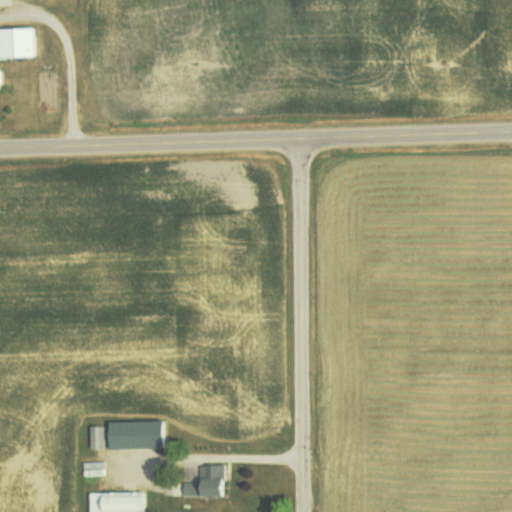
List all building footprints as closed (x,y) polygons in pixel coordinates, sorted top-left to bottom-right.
[(1,30),(2,59),(40,58),(39,29),(1,30)] [(112,452),(169,450),(168,422),(112,423),(112,452)] [(105,427),(90,428),(91,450),(106,449),(105,427)] [(228,466),(201,467),(202,484),(186,484),(187,498),(228,497),(228,466)] [(149,511),(149,493),(91,494),(91,511),(149,511)]
